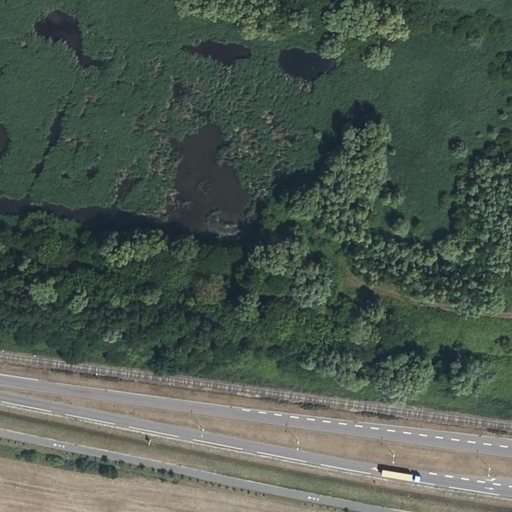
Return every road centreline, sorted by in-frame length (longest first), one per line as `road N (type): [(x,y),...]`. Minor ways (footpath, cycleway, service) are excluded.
road 1 (tertiary): [(0,391),(376,470),(511,490)]
road 2 (track): [(511,312),(364,286),(299,300),(0,258)]
road 3 (tertiary): [(511,455),(0,384)]
